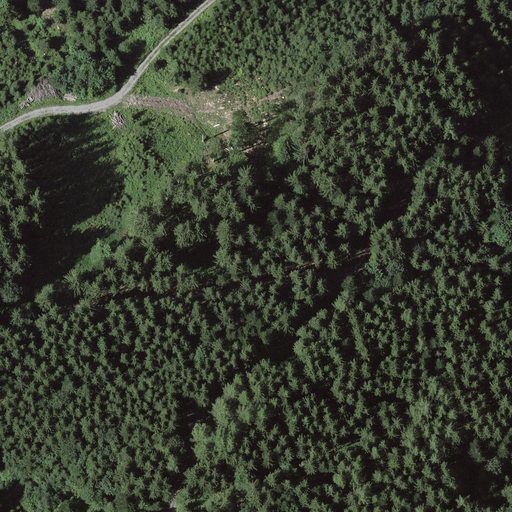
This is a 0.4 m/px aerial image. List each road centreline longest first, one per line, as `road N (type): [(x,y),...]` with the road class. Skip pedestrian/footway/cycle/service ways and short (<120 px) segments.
road 1 (track): [(511,156),(499,143),(472,137),(427,159),(359,267),(205,406),(169,511)]
road 2 (track): [(212,0),(158,47),(121,96),(0,132)]
